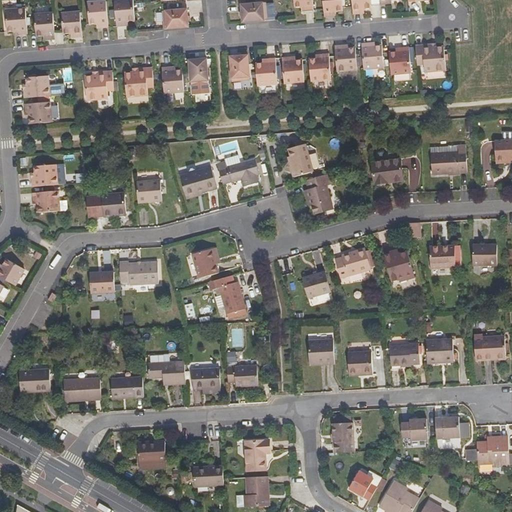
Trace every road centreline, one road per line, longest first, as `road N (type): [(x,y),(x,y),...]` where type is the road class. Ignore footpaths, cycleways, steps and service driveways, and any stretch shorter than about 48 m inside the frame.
road 1 (residential): [(0,346),(55,244),(237,216)]
road 2 (residential): [(301,401),(95,414),(59,475)]
road 3 (residential): [(213,39),(459,23)]
road 4 (residential): [(293,242),(405,205),(511,200)]
road 5 (residential): [(0,72),(11,56),(213,39)]
road 6 (residential): [(488,405),(454,392),(301,401)]
road 7 (residential): [(0,237),(7,215),(0,92)]
road 8 (residential): [(301,401),(307,477),(345,511)]
